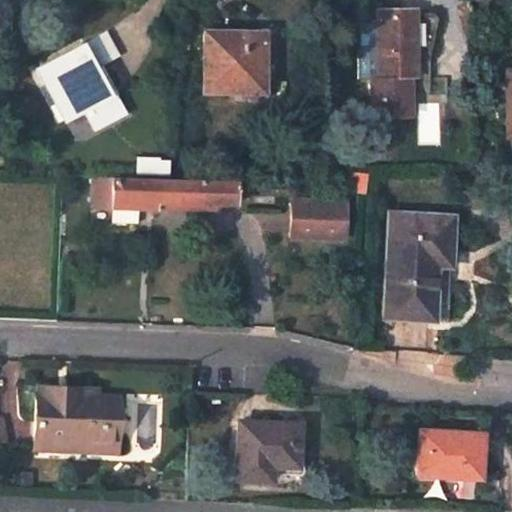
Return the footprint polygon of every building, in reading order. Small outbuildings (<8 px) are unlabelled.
[(377,17),(377,77),(415,77),(415,9),(390,9),(390,17),(377,17)] [(269,32),(203,32),(203,92),(256,93),(257,52),(263,52),(269,53),(269,32)] [(81,45),(36,71),(63,122),(102,99),(89,74),(95,70),(81,45)] [(110,95),(95,70),(89,74),(102,99),(110,95)] [(23,106),(23,120),(33,120),(33,106),(23,106)] [(91,179),(90,207),(109,207),(110,179),(91,179)] [(136,180),(135,208),(152,209),(152,201),(233,205),(234,182),(136,180)] [(342,200),(291,199),(290,236),(341,236),(342,200)] [(386,212),(382,316),(446,320),(452,215),(386,212)] [(256,384),(255,374),(201,375),(201,385),(256,384)] [(36,397),(34,448),(116,452),(118,400),(91,399),(91,388),(42,386),(41,398),(36,397)] [(238,421),(236,478),(270,480),(271,464),(296,466),(297,424),(238,421)] [(418,430),(416,474),(458,475),(458,469),(479,469),(480,451),(476,451),(477,431),(418,430)]
